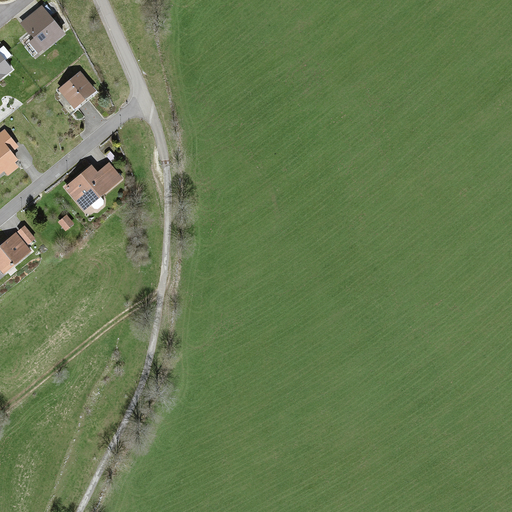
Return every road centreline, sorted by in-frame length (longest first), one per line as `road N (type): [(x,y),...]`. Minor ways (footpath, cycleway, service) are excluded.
road 1 (track): [(0,416),(161,288),(142,382),(79,511)]
road 2 (residential): [(144,98),(167,175),(161,288)]
road 3 (residential): [(144,98),(0,216)]
